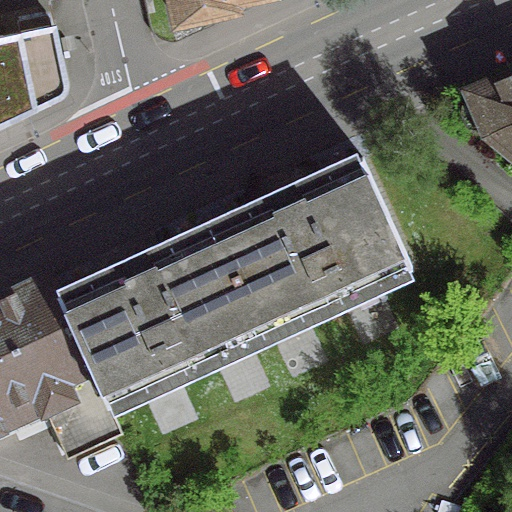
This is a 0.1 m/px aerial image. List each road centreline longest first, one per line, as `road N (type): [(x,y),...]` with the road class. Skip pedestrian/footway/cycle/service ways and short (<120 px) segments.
road 1 (primary): [(142,153),(504,0)]
road 2 (unknown): [(511,380),(450,460),(386,511)]
road 3 (residential): [(142,153),(108,0)]
road 4 (primary): [(0,216),(142,153)]
